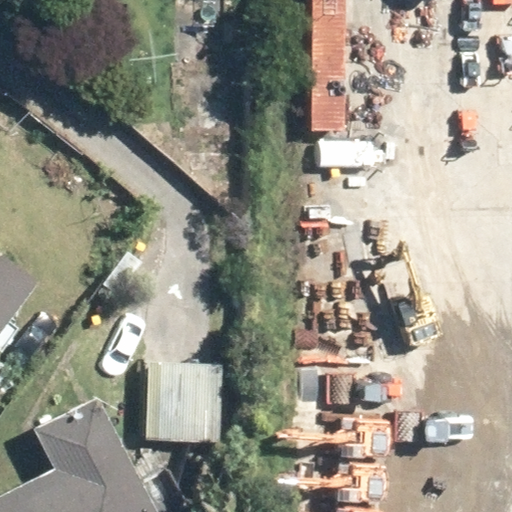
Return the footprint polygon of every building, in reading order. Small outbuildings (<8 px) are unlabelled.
[(357,0),(295,0),(290,130),(306,130),(351,132),(357,0)] [(219,183),(225,81),(195,79),(188,182),(219,183)] [(351,132),(306,130),(305,168),(372,171),(373,133),(351,132)] [(29,168),(7,189),(51,235),(74,214),(29,168)] [(0,268),(0,304),(17,282),(0,268)] [(207,364),(135,360),(131,435),(203,439),(207,364)] [(0,482),(0,511),(129,511),(72,398),(20,424),(39,463),(0,482)]
